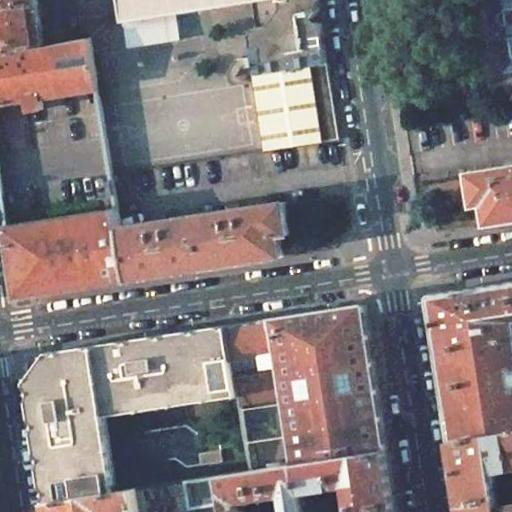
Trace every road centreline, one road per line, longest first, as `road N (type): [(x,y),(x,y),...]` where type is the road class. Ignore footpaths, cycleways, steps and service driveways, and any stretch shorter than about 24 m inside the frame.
road 1 (residential): [(392,270),(0,329)]
road 2 (residential): [(392,270),(347,0)]
road 3 (residential): [(430,511),(392,270)]
road 4 (residential): [(511,250),(392,270)]
